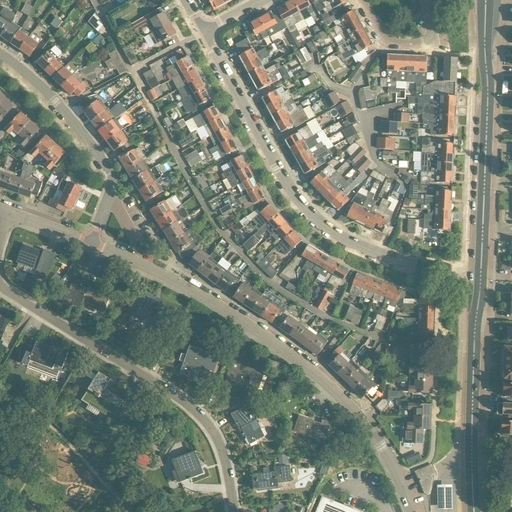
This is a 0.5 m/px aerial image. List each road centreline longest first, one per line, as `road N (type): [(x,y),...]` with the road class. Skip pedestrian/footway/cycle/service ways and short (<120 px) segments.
road 1 (secondary): [(474,511),(485,0)]
road 2 (residential): [(412,511),(381,446),(320,379),(204,296),(91,243)]
road 3 (residential): [(233,511),(219,445),(191,408),(0,285)]
road 4 (residential): [(393,261),(334,233),(281,178),(204,34)]
road 5 (residential): [(91,243),(110,173),(46,92),(0,54)]
road 6 (residential): [(360,0),(384,40),(399,46),(434,40),(428,0)]
